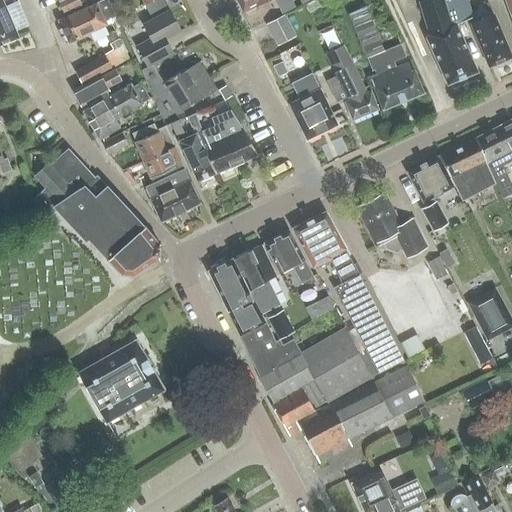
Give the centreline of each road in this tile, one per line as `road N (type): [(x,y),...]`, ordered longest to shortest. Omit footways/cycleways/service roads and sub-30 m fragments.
road 1 (residential): [(35,80),(182,256)]
road 2 (residential): [(319,187),(251,55),(211,29),(196,0)]
road 3 (residential): [(511,98),(319,187)]
road 4 (residential): [(267,440),(182,256)]
road 5 (residential): [(319,187),(182,256)]
road 6 (residential): [(159,511),(267,440)]
